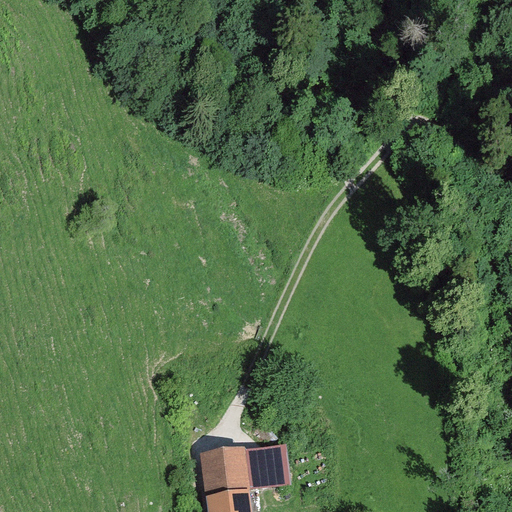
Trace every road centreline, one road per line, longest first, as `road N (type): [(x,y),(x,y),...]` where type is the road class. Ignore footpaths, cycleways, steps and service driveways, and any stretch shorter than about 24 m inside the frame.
road 1 (track): [(342,188),(233,415),(210,442)]
road 2 (track): [(511,195),(432,122),(405,130),(342,188)]
